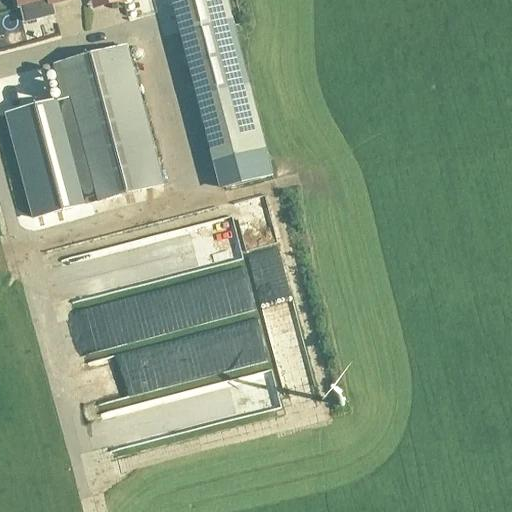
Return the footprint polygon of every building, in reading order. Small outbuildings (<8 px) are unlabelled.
[(15,0),(18,10),(20,10),(24,24),(51,17),(49,8),(74,2),(73,0),(15,0)] [(159,0),(144,0),(154,38),(168,35),(159,0)] [(224,0),(173,0),(200,99),(247,87),(224,0)] [(63,103),(6,118),(33,221),(161,188),(125,50),(54,68),(63,103)] [(247,87),(200,99),(217,169),(265,157),(247,87)] [(265,157),(217,169),(223,191),(270,180),(265,157)] [(138,345),(217,328),(212,307),(208,288),(99,312),(105,340),(135,333),(138,345)] [(101,346),(95,313),(55,320),(61,353),(101,346)] [(225,411),(226,415),(267,406),(261,378),(190,395),(192,406),(199,404),(202,416),(225,411)]
